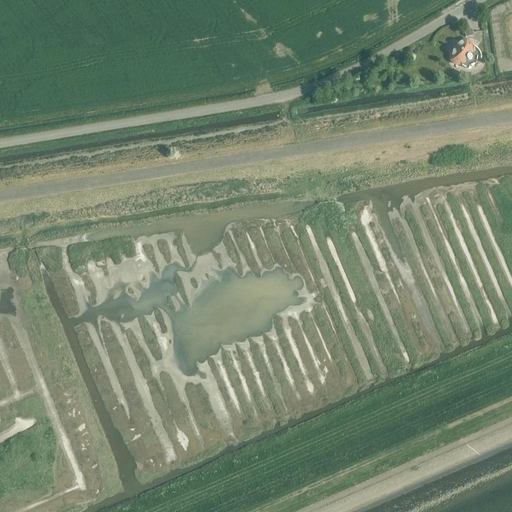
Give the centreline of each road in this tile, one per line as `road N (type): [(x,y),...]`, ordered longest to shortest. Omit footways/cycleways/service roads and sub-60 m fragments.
road 1 (unclassified): [(0,196),(511,115)]
road 2 (unclassified): [(0,144),(282,96),(365,64),(478,0)]
